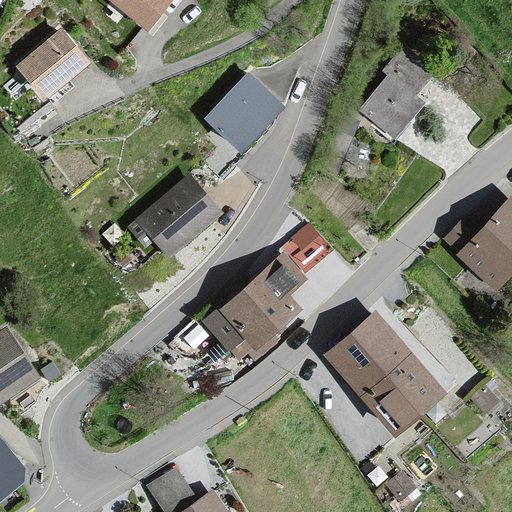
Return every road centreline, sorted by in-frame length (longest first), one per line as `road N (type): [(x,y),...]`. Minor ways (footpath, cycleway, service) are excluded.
road 1 (tertiary): [(351,0),(298,149),(247,243),(71,412),(68,445),(90,470)]
road 2 (tertiary): [(90,470),(124,466),(276,365),(511,144)]
